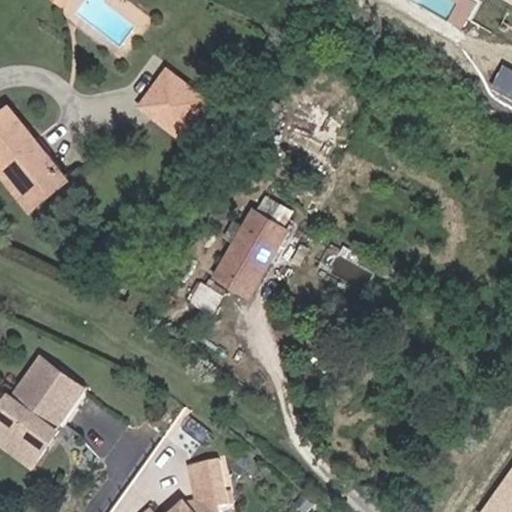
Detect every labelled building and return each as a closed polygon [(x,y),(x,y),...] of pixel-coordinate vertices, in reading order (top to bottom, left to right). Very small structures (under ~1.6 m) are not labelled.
[(189,140),(219,97),(170,62),(139,105),(189,140)] [(511,93),(511,64),(508,62),(496,87),(511,93)] [(29,197),(62,170),(11,106),(0,114),(0,160),(5,167),(29,197)] [(33,209),(70,179),(62,170),(29,197),(5,167),(1,170),(33,209)] [(251,296),(290,229),(286,226),(293,214),(267,198),(260,211),(256,209),(245,228),(236,222),(227,238),(236,243),(217,276),(251,296)] [(213,313),(223,296),(204,284),(193,301),(213,313)] [(338,369),(334,350),(323,352),(327,371),(338,369)] [(59,427),(88,387),(45,357),(16,396),(12,394),(0,410),(0,438),(36,465),(62,430),(59,427)] [(204,446),(214,434),(194,418),(184,430),(204,446)] [(223,511),(222,508),(236,505),(233,492),(229,492),(222,460),(191,468),(198,500),(188,503),(177,511),(154,511),(152,509),(149,511),(223,511)] [(511,511),(511,469),(484,511),(511,511)] [(309,511),(316,506),(304,496),(296,505),(303,511),(309,511)] [(177,511),(188,503),(183,497),(166,511),(177,511)]
